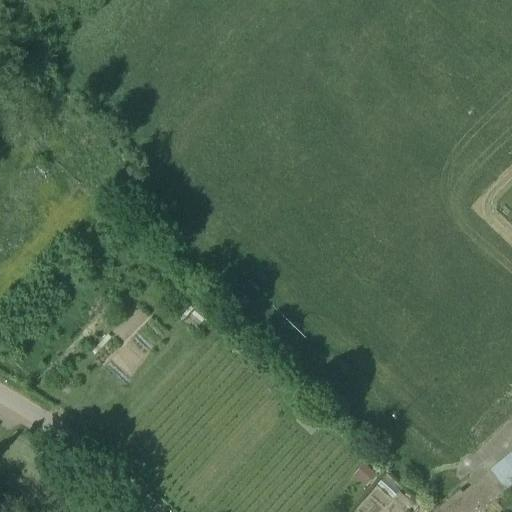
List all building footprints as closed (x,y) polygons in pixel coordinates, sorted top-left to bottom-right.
[(307,410),(298,421),(313,435),(323,424),(307,410)] [(511,451),(463,493),(461,490),(434,511),(484,511),(508,492),(507,491),(511,486),(511,451)] [(355,475),(367,487),(378,475),(366,464),(355,475)] [(412,511),(415,511),(419,508),(410,499),(405,505),(412,511)] [(0,511),(11,511),(12,511),(0,500),(0,511)]
